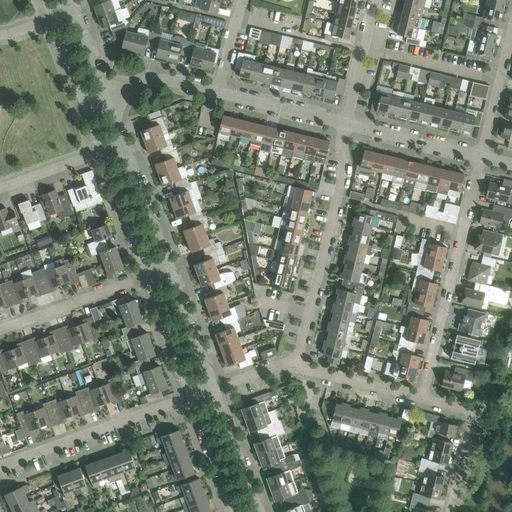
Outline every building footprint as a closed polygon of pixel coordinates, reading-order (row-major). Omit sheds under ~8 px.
[(100,3),(94,6),(98,17),(114,11),(111,0),(101,0),(103,3),(100,3)] [(210,0),(202,0),(200,9),(220,14),(221,9),(218,8),(220,2),(210,0)] [(487,0),(486,7),(503,11),(505,0),(487,0)] [(354,18),(356,7),(338,3),(335,13),(354,18)] [(421,18),(424,7),(405,3),(402,13),(421,18)] [(500,22),(503,11),(486,7),(483,18),(500,22)] [(114,11),(98,17),(102,28),(109,25),(112,24),(113,30),(125,26),(128,22),(124,19),(121,8),(114,11)] [(181,10),(180,15),(182,20),(194,23),(196,14),(181,10)] [(335,13),(333,24),(351,28),(354,18),(335,13)] [(402,13),(400,24),(418,28),(421,18),(402,13)] [(194,23),(193,26),(198,27),(200,20),(202,21),(204,16),(196,14),(194,23)] [(226,22),(204,16),(202,21),(202,22),(225,28),(226,22)] [(489,26),(478,23),(474,22),(472,29),(477,30),(488,33),(489,26)] [(349,39),(351,28),(333,24),(330,34),(325,33),(324,39),(337,43),(339,37),(349,39)] [(416,39),(418,28),(400,24),(397,35),(407,37),(405,43),(412,44),(416,45),(419,46),(420,40),(416,39)] [(133,51),(137,34),(126,31),(126,29),(125,26),(113,30),(111,31),(114,38),(123,41),(121,48),(133,51)] [(146,44),(152,46),(155,33),(138,29),(137,34),(133,51),(144,54),(146,44)] [(258,43),(269,46),(272,33),(261,30),(258,43)] [(497,35),(488,33),(477,30),(474,41),(494,46),(497,35)] [(161,35),(155,33),(152,46),(158,47),(155,57),(167,59),(171,42),(160,39),(161,35)] [(270,44),(280,47),(282,35),(272,33),(269,46),(270,44)] [(293,38),(282,35),(280,47),(279,47),(290,50),(292,42),(293,38)] [(180,53),(186,54),(189,41),(187,41),(185,40),(184,39),(182,38),(180,38),(178,38),(177,38),(175,38),(173,38),(175,43),(171,42),(167,59),(178,62),(180,53)] [(302,45),(301,50),(309,52),(310,47),(313,47),(314,43),(308,41),(303,40),(302,45)] [(469,40),(467,51),(482,55),(491,57),(494,46),(474,41),(469,40)] [(189,65),(201,68),(205,50),(206,47),(206,46),(205,45),(196,43),(189,41),(186,54),(192,55),(189,65)] [(205,50),(201,68),(212,71),(214,64),(215,58),(217,58),(219,50),(214,48),(213,50),(212,52),(205,50)] [(467,51),(465,57),(481,61),(482,55),(467,51)] [(238,52),(234,68),(240,70),(239,76),(249,79),(254,62),(255,56),(238,52)] [(260,81),(270,84),(275,67),(270,66),(271,60),(265,59),(264,64),(260,81)] [(249,79),(260,81),(264,64),(254,62),(249,79)] [(392,66),(398,68),(396,77),(405,79),(407,73),(408,74),(410,66),(393,62),(392,66)] [(411,80),(417,82),(420,69),(410,66),(408,74),(412,75),(411,80)] [(275,67),(270,84),(281,86),(285,69),(275,67)] [(281,86),(291,89),(296,72),(285,69),(281,86)] [(306,75),(302,91),(312,94),(317,77),(312,76),(313,72),(313,70),(307,69),(306,75)] [(417,82),(418,82),(428,84),(431,71),(420,69),(417,82)] [(428,84),(438,87),(441,74),(431,71),(428,84)] [(291,89),(302,91),(306,75),(296,72),(291,89)] [(312,94),(323,97),(328,75),(318,73),(317,77),(312,94)] [(449,87),(451,81),(452,77),(441,74),(438,87),(442,88),(444,82),(450,83),(449,87)] [(334,99),(335,93),(339,78),(328,75),(323,97),(334,99)] [(449,87),(460,89),(462,79),(452,77),(451,81),(449,87)] [(345,80),(339,78),(335,93),(341,94),(345,80)] [(462,79),(460,89),(466,91),(468,81),(462,79)] [(486,99),(489,86),(473,82),(469,98),(477,100),(477,97),(486,99)] [(376,112),(387,114),(391,96),(381,94),(382,92),(375,90),(372,102),(378,103),(376,112)] [(391,96),(387,114),(397,117),(402,99),(396,97),(397,91),(393,90),(391,96)] [(397,117),(408,120),(412,101),(402,99),(397,117)] [(408,120),(418,122),(423,104),(412,101),(408,120)] [(418,122),(429,125),(433,106),(423,104),(418,122)] [(429,125),(439,127),(444,109),(433,106),(429,125)] [(454,111),(444,109),(439,127),(450,130),(454,111)] [(141,131),(145,142),(163,135),(163,134),(168,132),(160,110),(147,115),(152,127),(141,131)] [(450,130),(460,132),(465,114),(454,111),(450,130)] [(475,116),(465,114),(460,132),(471,135),(474,125),(480,126),(483,114),(476,112),(475,116)] [(228,141),(230,134),(234,118),(223,115),(217,138),(228,141)] [(244,121),(234,118),(230,134),(240,137),(244,121)] [(240,137),(251,140),(255,123),(251,122),(251,120),(245,118),(244,121),(240,137)] [(266,126),(255,123),(251,140),(250,144),(261,146),(266,126)] [(270,152),(271,151),(272,145),(276,128),(266,126),(261,146),(260,149),(270,152)] [(509,139),(507,147),(511,148),(511,128),(503,126),(501,137),(509,139)] [(271,151),(281,154),(287,131),(276,128),(272,145),(271,151)] [(281,154),(281,155),(292,157),(292,156),(297,134),(287,131),(281,154)] [(297,134),(292,156),(303,159),(308,136),(297,134)] [(160,149),(162,155),(176,149),(174,150),(170,139),(165,141),(163,135),(145,142),(149,153),(160,149)] [(308,136),(303,159),(313,162),(319,139),(308,136)] [(319,139),(313,162),(324,164),(326,158),(330,142),(319,139)] [(176,149),(162,155),(164,154),(166,160),(155,164),(159,175),(178,168),(176,163),(180,161),(176,149)] [(360,165),(357,164),(355,173),(370,177),(371,170),(376,153),(371,152),(371,150),(366,149),(365,150),(364,150),(360,165)] [(371,170),(382,172),(387,155),(376,153),(371,170)] [(382,172),(381,180),(392,182),(398,158),(387,155),(382,172)] [(398,158),(392,182),(403,185),(409,161),(398,158)] [(414,188),(416,181),(420,164),(409,161),(403,185),(402,187),(413,189),(414,188)] [(427,183),(431,166),(420,164),(416,181),(414,188),(425,191),(425,190),(427,183)] [(174,182),(176,188),(191,183),(190,182),(189,183),(186,177),(188,174),(185,168),(182,166),(178,168),(159,175),(163,186),(174,182)] [(255,170),(254,174),(264,177),(265,173),(266,169),(256,166),(255,169),(255,170)] [(442,169),(431,166),(427,183),(425,190),(436,192),(442,169)] [(436,192),(447,195),(453,172),(452,171),(452,169),(447,168),(446,170),(442,169),(436,192)] [(86,185),(68,192),(73,207),(91,200),(93,205),(104,201),(92,170),(82,174),(86,185)] [(452,196),(454,190),(460,192),(461,189),(464,174),(453,172),(447,195),(452,196)] [(309,177),(308,183),(307,187),(318,190),(320,183),(315,182),(315,178),(309,177)] [(489,183),(486,197),(511,203),(511,180),(504,179),(502,186),(489,183)] [(196,181),(191,183),(176,188),(178,187),(180,193),(169,197),(173,208),(197,199),(202,198),(196,181)] [(231,181),(224,184),(227,190),(233,187),(231,181)] [(288,185),(286,196),(310,202),(313,191),(288,185)] [(365,197),(372,199),(375,189),(367,187),(365,195),(365,197)] [(56,190),(42,195),(49,214),(57,212),(59,219),(73,214),(68,200),(60,203),(56,190)] [(351,191),(349,198),(364,201),(365,197),(365,195),(351,191)] [(285,196),(282,206),(285,207),(307,212),(310,202),(286,196),(285,196)] [(197,199),(173,208),(177,219),(188,215),(191,221),(205,216),(205,215),(203,216),(199,205),(197,199)] [(29,200),(18,204),(22,213),(23,213),(27,224),(30,230),(41,226),(39,222),(46,219),(40,203),(31,206),(29,200)] [(387,200),(386,207),(397,209),(398,203),(387,200)] [(424,216),(430,218),(433,206),(427,204),(424,216)] [(511,218),(511,208),(494,204),(492,211),(483,209),(479,223),(507,230),(510,218),(511,218)] [(430,218),(436,219),(441,220),(443,212),(438,211),(439,207),(433,206),(430,218)] [(282,217),(288,219),(305,223),(307,212),(285,207),(282,217)] [(0,210),(0,230),(12,226),(12,225),(18,223),(13,211),(8,213),(6,208),(0,210)] [(374,218),(376,219),(378,211),(365,208),(364,214),(358,212),(356,218),(354,217),(353,222),(372,226),(374,218)] [(443,212),(441,220),(448,222),(453,223),(456,224),(458,216),(449,214),(449,211),(444,210),(443,212)] [(396,223),(398,216),(378,211),(376,219),(396,223)] [(183,230),(187,241),(206,234),(204,229),(209,227),(205,216),(191,221),(193,220),(195,226),(183,230)] [(280,228),(286,230),(302,234),(305,223),(288,219),(282,217),(280,228)] [(354,227),(353,231),(370,235),(372,226),(353,222),(352,226),(354,227)] [(87,244),(89,250),(104,245),(102,239),(112,235),(108,224),(91,230),(95,241),(87,244)] [(483,230),(481,235),(481,238),(477,237),(474,249),(482,251),(482,250),(498,254),(503,234),(483,229),(483,230)] [(286,230),(283,240),(300,244),(302,234),(286,230)] [(251,232),(251,231),(246,232),(249,243),(256,245),(259,234),(251,232)] [(370,235),(353,231),(352,236),(350,236),(349,240),(368,245),(370,235)] [(206,234),(187,241),(191,252),(203,248),(205,254),(203,254),(203,255),(222,248),(220,241),(215,243),(213,238),(208,240),(206,234)] [(400,248),(403,237),(397,235),(394,247),(400,248)] [(50,236),(44,238),(46,244),(53,242),(50,236)] [(418,253),(444,259),(447,247),(430,243),(430,240),(429,240),(425,239),(422,238),(418,253)] [(283,240),(280,251),(297,255),(300,244),(283,240)] [(372,246),(368,245),(349,240),(348,244),(350,245),(349,250),(365,254),(369,255),(371,249),(372,246)] [(251,256),(255,255),(257,255),(259,246),(256,245),(249,243),(251,256)] [(55,245),(49,248),(52,256),(55,255),(57,251),(55,245)] [(100,253),(104,264),(120,258),(116,247),(106,250),(104,245),(89,250),(91,256),(100,253)] [(194,265),(198,276),(217,269),(215,263),(220,261),(218,256),(224,254),(222,248),(203,255),(205,261),(194,265)] [(273,260),(278,262),(294,266),(296,266),(298,260),(296,260),(297,255),(280,251),(273,249),(271,260),(273,260)] [(345,254),(344,258),(363,263),(365,254),(349,250),(347,255),(345,254)] [(398,250),(396,259),(402,261),(404,252),(398,250)] [(416,272),(429,275),(431,269),(441,271),(444,259),(418,253),(417,253),(417,254),(417,265),(418,265),(417,268),(416,272)] [(468,280),(480,283),(486,285),(490,267),(494,268),(496,259),(483,256),(481,264),(472,262),(468,280)] [(65,264),(56,267),(62,284),(68,282),(69,285),(80,281),(77,274),(71,258),(64,261),(65,264)] [(124,269),(120,258),(104,264),(106,270),(108,274),(106,275),(108,279),(113,277),(112,273),(124,269)] [(363,263),(344,258),(343,263),(345,264),(344,268),(361,273),(363,263)] [(271,271),(275,272),(292,276),(294,266),(278,262),(273,260),(271,271)] [(246,261),(239,264),(242,272),(249,270),(246,261)] [(9,265),(3,267),(5,273),(11,270),(9,265)] [(55,286),(62,284),(56,267),(46,271),(45,268),(38,270),(47,293),(57,290),(55,286)] [(91,268),(77,274),(80,281),(82,288),(89,286),(96,283),(91,268)] [(343,278),(342,284),(363,289),(365,283),(365,284),(367,274),(361,273),(344,268),(343,273),(341,273),(340,278),(343,278)] [(214,289),(228,284),(232,283),(232,282),(236,279),(233,272),(224,273),(219,274),(217,269),(198,276),(202,287),(213,283),(215,288),(214,289)] [(23,279),(29,296),(35,294),(37,297),(47,293),(38,270),(31,273),(33,276),(23,279)] [(289,287),(292,276),(275,272),(273,283),(289,287)] [(412,290),(417,291),(435,296),(438,284),(428,281),(429,275),(416,272),(412,290)] [(23,298),(29,296),(23,279),(13,283),(12,280),(5,282),(14,305),(24,302),(23,298)] [(0,287),(0,306),(3,306),(4,309),(14,305),(5,282),(0,284),(0,287),(0,288),(0,287)] [(466,288),(462,303),(480,308),(482,300),(488,301),(499,304),(503,289),(486,285),(480,283),(478,291),(466,288)] [(204,299),(208,310),(227,303),(225,298),(230,296),(226,285),(228,284),(214,289),(216,295),(204,299)] [(337,288),(336,293),(338,294),(337,299),(359,304),(360,304),(363,289),(342,284),(340,289),(337,288)] [(409,302),(407,308),(420,311),(422,305),(432,307),(435,296),(417,291),(412,290),(408,289),(408,301),(409,302)] [(127,295),(111,301),(112,302),(113,303),(115,304),(116,305),(118,305),(119,305),(123,316),(139,311),(135,299),(133,300),(130,301),(127,295)] [(332,307),(351,312),(356,313),(358,311),(360,306),(359,304),(337,299),(336,303),(333,303),(332,307)] [(227,303),(208,310),(213,321),(224,317),(226,323),(236,319),(237,319),(239,319),(234,307),(229,309),(227,303)] [(101,319),(96,307),(90,309),(92,316),(94,321),(101,319)] [(351,312),(332,307),(331,312),(333,312),(332,317),(349,321),(351,312)] [(411,316),(408,328),(426,332),(429,320),(419,317),(420,311),(407,308),(406,315),(411,316)] [(483,329),(487,327),(485,323),(484,323),(487,313),(468,309),(466,316),(464,315),(463,320),(460,320),(458,330),(468,332),(467,333),(471,334),(471,333),(481,336),(483,329)] [(121,329),(124,335),(136,331),(134,325),(143,322),(139,311),(123,316),(127,327),(121,329)] [(83,323),(77,325),(83,342),(93,338),(94,342),(101,339),(94,321),(92,316),(82,320),(83,323)] [(329,322),(328,326),(347,331),(349,321),(332,317),(331,322),(329,322)] [(215,334),(219,345),(238,338),(236,332),(241,330),(237,319),(236,319),(224,324),(226,329),(215,334)] [(282,324),(263,319),(266,326),(284,330),(285,324),(282,324)] [(376,320),(374,328),(380,330),(381,328),(388,330),(390,324),(376,320)] [(69,324),(60,328),(68,351),(74,349),(73,346),(83,342),(77,325),(71,328),(69,324)] [(398,344),(411,348),(413,341),(423,344),(426,332),(408,328),(399,325),(401,332),(398,344)] [(352,332),(347,331),(328,326),(327,330),(329,331),(328,336),(344,340),(350,341),(352,332)] [(51,335),(44,337),(50,354),(60,350),(61,354),(68,351),(60,328),(49,332),(51,335)] [(131,339),(135,350),(151,344),(147,333),(138,336),(136,331),(124,335),(121,336),(123,342),(131,339)] [(452,351),(451,358),(474,364),(476,357),(478,348),(480,340),(456,334),(455,342),(463,344),(463,346),(462,346),(461,346),(460,346),(460,347),(459,348),(459,349),(460,350),(460,351),(461,351),(461,353),(452,351)] [(37,336),(27,340),(35,363),(42,361),(41,358),(50,354),(44,337),(38,340),(37,336)] [(219,345),(223,355),(242,349),(240,343),(245,341),(243,336),(238,338),(219,345)] [(324,340),(323,345),(342,349),(347,351),(348,351),(350,341),(344,340),(328,336),(326,341),(324,340)] [(18,347),(11,350),(17,366),(27,362),(29,366),(35,363),(27,340),(17,344),(18,347)] [(133,362),(136,368),(148,364),(146,358),(155,355),(151,344),(135,350),(139,360),(133,362)] [(395,357),(394,362),(417,368),(420,356),(410,354),(411,348),(398,344),(397,351),(392,350),(391,353),(394,356),(395,357)] [(328,356),(327,362),(338,365),(342,349),(323,345),(322,349),(324,350),(323,355),(328,356)] [(264,360),(278,354),(275,347),(261,352),(264,360)] [(8,370),(17,366),(11,350),(5,352),(4,348),(0,349),(0,369),(2,375),(9,373),(8,370)] [(238,362),(240,368),(253,364),(249,352),(244,354),(242,349),(223,355),(227,366),(238,362)] [(367,356),(363,371),(369,372),(373,357),(367,356)] [(407,382),(407,379),(414,380),(417,368),(394,362),(394,363),(392,362),(388,377),(407,382)] [(142,385),(147,383),(163,377),(159,366),(150,369),(148,364),(136,368),(142,385)] [(442,386),(461,391),(464,380),(473,382),(476,372),(455,367),(454,373),(446,371),(442,386)] [(113,404),(123,401),(115,377),(108,380),(109,383),(100,387),(106,403),(112,401),(113,404)] [(163,377),(147,383),(151,393),(139,397),(142,404),(160,398),(158,391),(167,388),(163,377)] [(99,406),(106,403),(100,387),(90,390),(88,387),(82,389),(90,413),(100,409),(99,406)] [(90,413),(82,389),(75,392),(76,395),(67,399),(73,415),(79,413),(80,416),(90,413)] [(248,407),(242,409),(246,420),(268,412),(264,401),(272,399),(271,397),(270,393),(270,392),(250,399),(252,405),(248,407)] [(66,418),(73,415),(67,399),(57,402),(56,399),(49,401),(58,425),(68,421),(66,418)] [(341,405),(323,400),(321,408),(325,418),(332,419),(330,426),(340,428),(346,404),(341,403),(341,405)] [(58,425),(49,401),(43,404),(44,407),(34,411),(40,427),(47,425),(48,428),(58,425)] [(340,428),(349,430),(355,408),(350,407),(350,405),(346,404),(340,428)] [(360,409),(355,408),(349,430),(359,433),(365,408),(360,407),(360,409)] [(359,433),(368,435),(373,413),(368,411),(369,409),(365,408),(359,433)] [(397,418),(392,417),(388,434),(398,436),(397,440),(402,442),(407,422),(410,409),(405,408),(402,417),(397,416),(397,418)] [(407,422),(414,424),(417,411),(410,409),(407,422)] [(268,412),(246,420),(250,432),(260,428),(263,434),(282,427),(280,420),(279,420),(275,410),(268,412)] [(34,430),(40,427),(34,411),(24,414),(23,411),(16,413),(25,437),(35,433),(34,430)] [(378,414),(373,413),(368,435),(377,437),(383,413),(379,412),(378,414)] [(387,439),(388,434),(392,417),(387,416),(388,414),(383,413),(377,437),(387,439)] [(427,413),(426,419),(427,421),(430,422),(428,430),(444,434),(446,435),(454,437),(457,425),(446,423),(447,418),(427,413)] [(254,444),(258,455),(281,447),(277,436),(285,433),(282,427),(263,434),(265,440),(254,444)] [(165,447),(183,440),(179,430),(156,438),(159,444),(163,442),(165,447)] [(442,440),(444,434),(428,430),(427,437),(433,438),(430,449),(450,454),(453,443),(442,440)] [(2,435),(0,436),(0,455),(12,451),(9,444),(6,445),(2,435)] [(186,447),(183,440),(165,447),(167,452),(162,454),(165,460),(188,451),(186,447)] [(281,447),(258,455),(263,466),(273,462),(275,468),(299,459),(298,455),(293,454),(285,457),(281,447)] [(422,458),(420,465),(435,468),(437,462),(447,465),(448,463),(451,463),(453,456),(450,454),(430,449),(428,460),(422,458)] [(129,450),(118,454),(125,471),(129,470),(131,474),(137,472),(129,450)] [(189,455),(188,451),(165,460),(167,465),(171,464),(173,469),(191,462),(189,455)] [(111,455),(107,457),(116,480),(121,478),(120,473),(125,471),(118,454),(111,456),(111,455)] [(103,459),(96,461),(103,479),(108,477),(110,482),(116,480),(107,457),(103,458),(103,459)] [(267,478),(271,489),(294,481),(290,470),(297,468),(301,464),(299,459),(275,468),(277,474),(267,478)] [(96,461),(85,465),(94,488),(100,486),(98,481),(103,479),(96,461)] [(195,473),(191,462),(173,469),(175,474),(170,475),(173,482),(195,473)] [(434,475),(435,468),(420,465),(419,471),(425,473),(422,483),(441,488),(444,477),(434,475)] [(80,468),(69,472),(75,489),(80,488),(82,492),(88,490),(80,468)] [(70,491),(75,489),(69,472),(57,476),(66,498),(72,496),(70,491)] [(203,489),(199,478),(176,486),(179,493),(183,491),(185,496),(203,489)] [(294,481),(271,489),(275,501),(286,497),(288,503),(308,496),(312,494),(311,490),(305,489),(298,492),(294,481)] [(439,499),(441,488),(422,483),(420,494),(413,493),(412,499),(427,503),(428,496),(439,499)] [(5,494),(10,505),(27,497),(25,492),(29,490),(26,484),(5,494)] [(205,496),(203,489),(185,496),(187,501),(182,503),(184,508),(208,500),(206,496),(205,496)] [(281,511),(304,511),(302,505),(310,502),(314,498),(312,494),(308,496),(288,503),(290,509),(281,511)] [(27,497),(10,505),(13,511),(12,511),(11,511),(22,511),(36,506),(34,500),(29,502),(27,497)] [(435,511),(436,511),(425,509),(427,503),(412,499),(410,506),(409,509),(410,511),(414,511),(435,511)] [(209,504),(208,500),(184,508),(185,511),(208,511),(211,511),(208,504),(209,504)]
